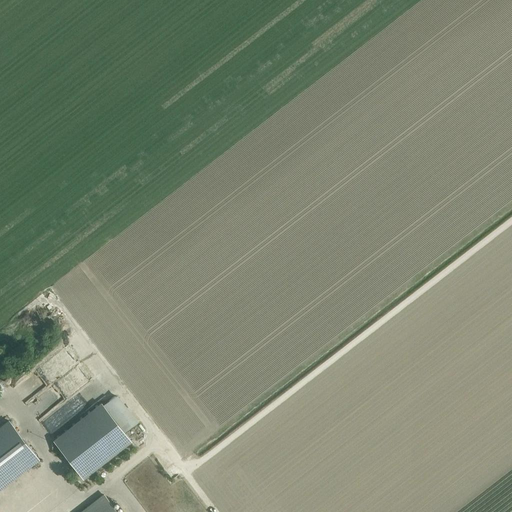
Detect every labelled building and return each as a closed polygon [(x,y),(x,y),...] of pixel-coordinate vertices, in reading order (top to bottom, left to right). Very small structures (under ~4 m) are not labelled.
[(34,321),(40,317),(36,312),(30,316),(34,321)] [(39,326),(41,331),(52,324),(49,319),(39,326)] [(35,381),(18,393),(25,403),(42,391),(36,382),(56,367),(61,374),(64,372),(57,362),(33,379),(35,381)] [(133,436),(144,427),(121,400),(110,410),(133,436)] [(83,478),(131,442),(101,403),(54,440),(83,478)] [(0,489),(38,459),(8,421),(0,427),(0,489)] [(31,490),(36,483),(32,480),(27,488),(31,490)] [(117,511),(105,495),(83,511),(117,511)]
